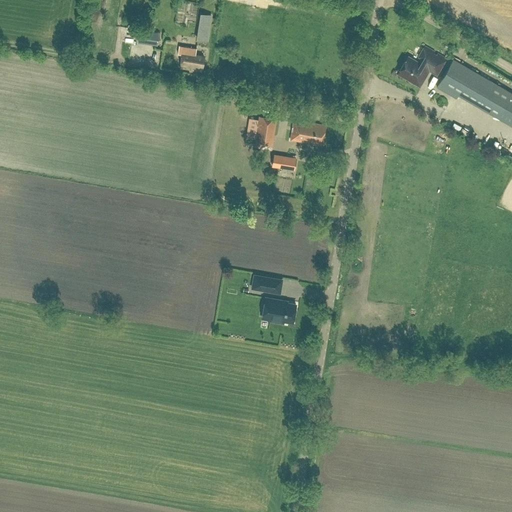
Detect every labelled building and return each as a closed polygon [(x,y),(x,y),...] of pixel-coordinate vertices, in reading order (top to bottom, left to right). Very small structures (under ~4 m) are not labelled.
[(200,24),(191,23),(188,43),(197,44),(200,24)] [(139,29),(137,42),(156,45),(158,32),(139,29)] [(436,73),(445,58),(424,46),(418,56),(422,58),(420,63),(407,56),(403,64),(400,65),(396,72),(403,76),(406,75),(410,77),(410,80),(419,85),(428,69),(436,73)] [(183,50),(180,67),(201,70),(204,56),(195,55),(195,52),(183,50)] [(453,58),(436,86),(455,97),(457,94),(511,126),(511,125),(511,92),(489,80),(453,58)] [(259,115),(254,145),(271,148),(276,118),(259,115)] [(322,143),(325,124),(293,119),(290,139),(308,142),(308,141),(322,143)] [(254,274),(252,287),(279,292),(282,279),(254,274)] [(296,304),(281,301),(281,299),(265,297),(262,317),(268,318),(268,320),(283,322),(283,319),(293,321),(296,304)]
